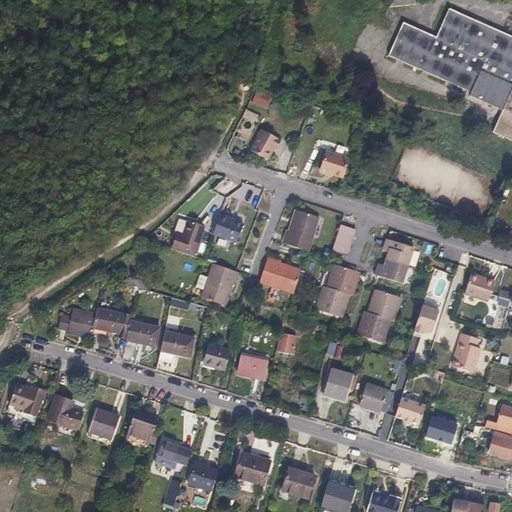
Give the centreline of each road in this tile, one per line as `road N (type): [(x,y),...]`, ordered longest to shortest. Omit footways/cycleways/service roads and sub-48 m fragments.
road 1 (residential): [(28,344),(511,481)]
road 2 (unclassified): [(0,353),(25,307),(134,233),(210,161)]
road 3 (unclassified): [(210,161),(246,93),(262,0)]
road 4 (residential): [(371,215),(511,262)]
